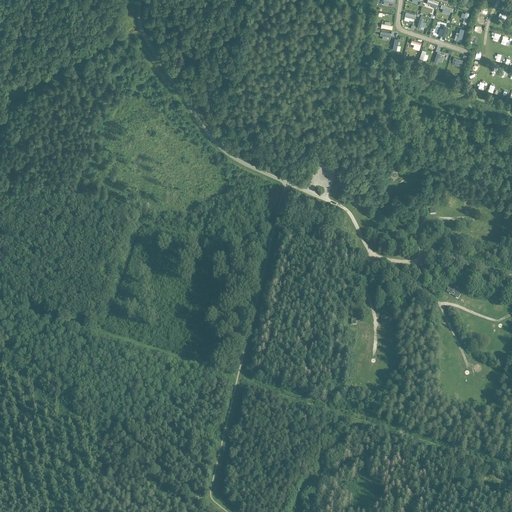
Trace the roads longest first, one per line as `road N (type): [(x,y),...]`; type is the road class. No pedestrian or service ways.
road 1 (unclassified): [(338,207),(220,152),(142,32),(140,0)]
road 2 (track): [(511,472),(252,387)]
road 3 (track): [(338,207),(371,255),(385,261),(451,263),(511,279)]
road 4 (track): [(0,135),(8,107),(38,82),(139,26)]
